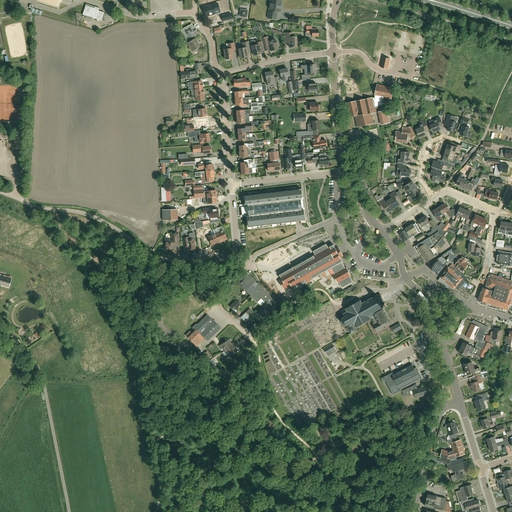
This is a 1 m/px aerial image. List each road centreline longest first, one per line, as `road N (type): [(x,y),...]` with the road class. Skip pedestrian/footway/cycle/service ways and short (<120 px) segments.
road 1 (unclassified): [(0,192),(100,219),(157,258),(237,255)]
road 2 (unclassified): [(68,511),(40,372),(0,323)]
road 3 (residential): [(415,511),(439,415),(459,402)]
